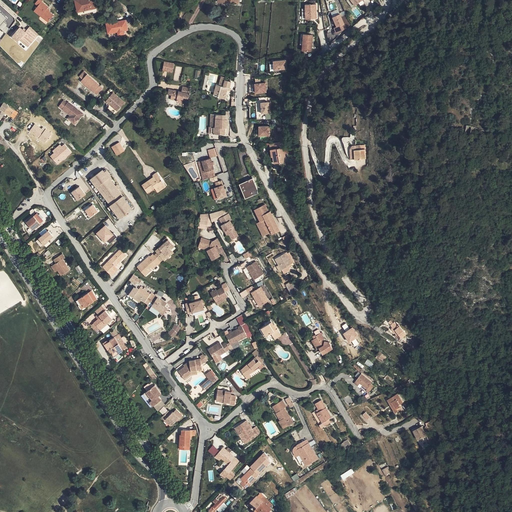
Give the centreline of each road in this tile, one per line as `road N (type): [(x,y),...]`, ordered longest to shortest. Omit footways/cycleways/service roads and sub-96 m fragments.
road 1 (residential): [(44,194),(150,89),(155,51),(191,29),(220,27),(240,43),(243,134),(270,191),(330,285),(363,316),(367,305),(325,247),(314,214),(304,122),(320,75),(383,18),(386,0)]
road 2 (tertiary): [(175,502),(166,475),(0,217)]
road 3 (tertiary): [(0,233),(136,452),(160,477),(162,505)]
road 4 (residential): [(162,365),(44,194)]
road 5 (residential): [(204,426),(220,425),(272,384),(293,393),(327,388),(351,423)]
road 6 (residential): [(162,365),(244,308),(226,266)]
